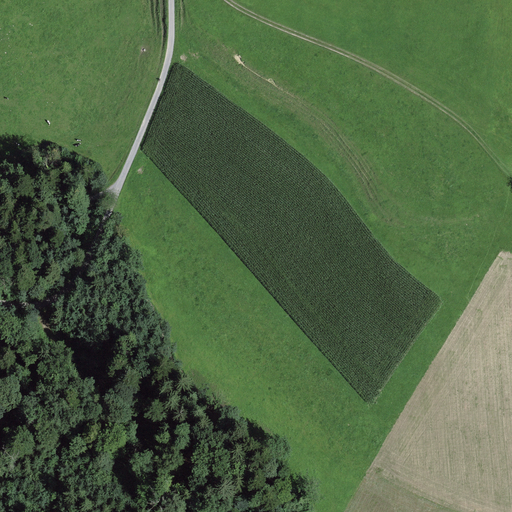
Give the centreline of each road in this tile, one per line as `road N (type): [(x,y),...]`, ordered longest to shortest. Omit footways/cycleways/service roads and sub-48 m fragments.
road 1 (track): [(508,174),(472,131),(416,90),(228,0)]
road 2 (track): [(118,187),(169,56),(172,0)]
road 3 (track): [(118,187),(87,262),(67,288),(45,300),(0,303)]
road 4 (track): [(0,352),(48,414),(57,511)]
road 5 (unknown): [(78,307),(55,448)]
road 6 (track): [(0,223),(118,187)]
